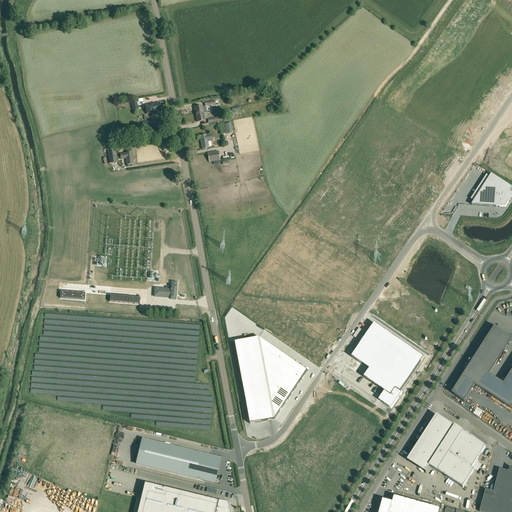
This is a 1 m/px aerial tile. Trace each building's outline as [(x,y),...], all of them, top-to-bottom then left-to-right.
[(147,114),(155,113),(155,114),(158,113),(158,112),(161,112),(159,102),(145,105),(147,114)] [(201,116),(204,115),(202,106),(194,108),(195,114),(200,113),(201,116)] [(201,116),(200,113),(195,114),(197,122),(205,121),(204,115),(201,116)] [(153,128),(152,121),(142,123),(143,130),(153,128)] [(208,142),(212,141),(211,134),(200,136),(202,149),(209,148),(208,142)] [(109,164),(117,163),(115,147),(107,148),(109,164)] [(209,162),(210,162),(220,160),(218,151),(207,153),(209,162)] [(120,154),(121,159),(126,158),(127,165),(133,164),(132,152),(125,153),(120,154)] [(511,188),(511,187),(492,174),(472,205),(505,207),(511,197),(511,193),(510,192),(511,188)] [(154,297),(170,299),(170,300),(176,300),(177,286),(177,282),(171,282),(171,286),(171,287),(166,287),(166,289),(154,288),(154,297)] [(85,300),(85,294),(60,292),(60,299),(85,300)] [(139,304),(139,298),(110,296),(110,302),(139,304)] [(374,323),(352,357),(370,369),(364,377),(385,392),(379,400),(392,409),(403,393),(401,391),(424,357),(374,323)] [(511,371),(503,385),(488,375),(511,337),(495,326),(462,377),(459,383),(451,394),(464,403),(475,385),(511,409),(511,408),(511,371)] [(259,337),(234,342),(249,424),(275,419),(308,371),(259,337)] [(454,427),(437,416),(408,460),(425,471),(429,466),(463,488),(475,470),(472,468),(486,447),(455,425),(454,427)] [(142,440),(136,465),(215,484),(221,459),(142,440)] [(511,511),(511,468),(510,473),(501,470),(493,496),(485,494),(480,511),(511,511)] [(145,482),(137,511),(226,511),(224,502),(145,482)] [(415,495),(421,497),(424,491),(418,489),(415,495)] [(383,500),(382,505),(391,507),(390,511),(439,511),(440,509),(394,497),(393,502),(383,500)]
